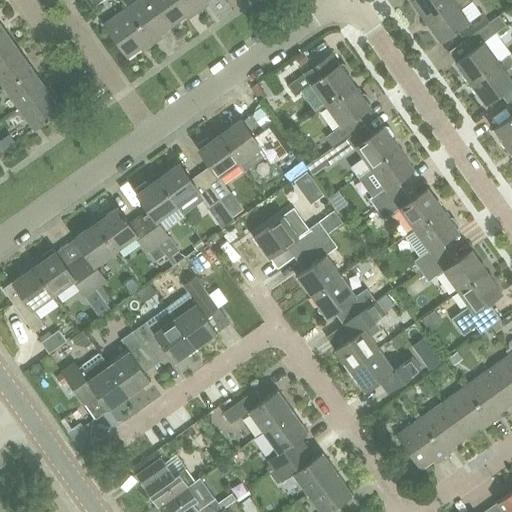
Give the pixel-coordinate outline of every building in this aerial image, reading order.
[(126,0),(122,3),(125,7),(151,43),(162,35),(160,33),(172,24),(155,0),(126,0)] [(197,11),(189,0),(155,0),(172,24),(184,15),(186,18),(197,11)] [(189,0),(197,11),(207,3),(205,0),(206,0),(189,0)] [(411,0),(425,19),(451,0),(411,0)] [(469,0),(451,0),(425,19),(440,40),(456,29),(463,39),(489,21),(482,11),(469,20),(460,8),(470,1),(469,0)] [(103,23),(126,56),(138,48),(140,51),(151,43),(125,7),(103,23)] [(471,49),(454,60),(469,82),(498,61),(483,40),(504,25),(497,15),(489,21),(463,39),(471,49)] [(0,26),(0,58),(17,46),(2,25),(0,26)] [(0,58),(0,80),(4,87),(31,67),(17,46),(0,58)] [(295,56),(302,65),(309,60),(302,51),(295,56)] [(333,52),(289,83),(296,93),(311,83),(326,104),(355,84),(340,62),(333,52)] [(498,61),(469,82),(485,103),(501,91),(508,101),(511,98),(511,79),(505,70),(511,64),(511,60),(507,54),(498,61)] [(4,87),(19,107),(46,88),(31,67),(4,87)] [(340,125),(324,136),(332,147),(360,127),(353,118),(370,106),(355,84),(326,104),(340,125)] [(46,88),(19,107),(33,128),(61,108),(46,88)] [(511,98),(508,101),(511,106),(511,113),(492,128),(507,149),(511,145),(511,98)] [(240,118),(218,134),(238,161),(259,146),(270,162),(281,154),(267,134),(270,132),(271,134),(277,129),(262,108),(253,115),(251,113),(242,120),(240,118)] [(360,127),(332,147),(339,156),(355,145),(363,157),(355,162),(362,171),(397,146),(382,125),(366,137),(360,127)] [(8,133),(0,138),(0,151),(14,141),(8,133)] [(207,137),(196,144),(198,148),(209,165),(200,172),(219,199),(229,192),(218,176),(238,161),(218,134),(209,140),(207,137)] [(397,146),(362,171),(368,180),(376,175),(384,186),(368,198),(376,209),(403,189),(396,179),(413,167),(397,146)] [(320,155),(307,164),(312,172),(325,163),(320,155)] [(178,162),(156,178),(175,206),(197,190),(212,211),(222,204),(219,199),(200,172),(190,178),(178,162)] [(306,169),(295,177),(304,190),(315,182),(306,169)] [(135,214),(159,249),(162,252),(172,245),(167,237),(169,236),(157,219),(175,206),(156,178),(136,193),(146,206),(135,214)] [(403,189),(376,209),(383,218),(399,207),(413,228),(441,208),(426,187),(410,199),(403,189)] [(116,206),(95,221),(115,249),(135,235),(147,252),(148,251),(151,255),(159,249),(135,214),(126,220),(116,206)] [(428,249),(412,260),(415,263),(420,270),(447,251),(440,241),(456,229),(441,208),(413,228),(428,249)] [(283,214),(252,235),(268,257),(285,245),(294,257),(327,233),(318,220),(298,235),(283,214)] [(95,221),(74,237),(86,253),(76,260),(95,287),(105,301),(110,298),(100,284),(105,280),(94,264),(115,249),(95,221)] [(327,233),(294,257),(303,269),(295,275),(306,290),(312,298),(342,276),(326,253),(336,245),(327,233)] [(43,258),(33,265),(53,293),(74,279),(85,294),(95,287),(76,260),(66,267),(54,250),(53,251),(51,248),(40,255),(43,258)] [(447,251),(420,270),(427,280),(442,269),(457,290),(486,270),(470,249),(454,260),(447,251)] [(415,273),(420,270),(415,263),(410,266),(415,273)] [(2,289),(33,332),(44,324),(32,308),(53,293),(33,265),(10,281),(11,283),(2,289)] [(468,306),(451,318),(462,334),(475,326),(479,331),(498,317),(486,301),(501,291),(486,270),(457,290),(468,306)] [(187,291),(165,307),(172,317),(194,348),(216,332),(205,317),(218,307),(209,294),(195,274),(181,284),(187,291)] [(342,276),(312,298),(325,317),(333,311),(342,323),(375,299),(365,287),(355,294),(342,276)] [(224,287),(216,293),(225,306),(233,301),(224,287)] [(375,300),(383,311),(393,304),(385,293),(375,300)] [(381,350),(371,336),(380,329),(373,320),(384,312),(383,311),(375,300),(375,299),(342,323),(351,336),(333,348),(350,372),(381,350)] [(511,328),(511,315),(510,313),(501,320),(508,331),(511,328)] [(145,321),(133,329),(157,362),(169,353),(174,362),(194,348),(172,317),(152,331),(145,321)] [(40,341),(48,352),(66,340),(58,329),(40,341)] [(127,349),(106,364),(127,395),(150,379),(145,371),(157,362),(133,329),(120,339),(127,349)] [(421,357),(429,368),(441,360),(433,348),(421,357)] [(364,391),(378,381),(387,392),(421,368),(411,355),(394,368),(381,350),(350,372),(364,391)] [(456,352),(448,358),(453,365),(462,359),(456,352)] [(511,355),(509,352),(486,369),(510,403),(511,401),(511,355)] [(60,370),(62,372),(67,380),(85,404),(97,395),(107,409),(127,395),(106,364),(97,353),(79,367),(73,360),(60,370)] [(464,385),(490,421),(500,414),(498,411),(510,403),(486,369),(464,385)] [(67,380),(62,372),(56,376),(62,384),(67,380)] [(463,385),(441,401),(465,435),(477,426),(479,429),(490,421),(463,385)] [(230,423),(247,410),(263,433),(294,411),(277,388),(262,399),(254,389),(222,412),(230,423)] [(441,401),(418,418),(444,454),(455,446),(453,444),(465,435),(441,401)] [(294,411),(263,433),(276,452),(266,459),(275,471),(308,448),(299,436),(308,430),(294,411)] [(444,454),(418,418),(395,435),(419,468),(432,459),(434,461),(444,454)] [(83,429),(70,438),(80,452),(93,443),(83,429)] [(308,448),(275,471),(281,480),(291,473),(308,495),(338,474),(321,450),(313,456),(308,448)] [(130,467),(157,506),(194,480),(184,467),(173,474),(155,449),(130,467)] [(320,511),(343,511),(337,504),(352,493),(338,474),(308,495),(320,511)] [(194,480),(157,506),(161,511),(216,511),(225,506),(217,495),(198,508),(193,501),(207,491),(197,477),(194,480)] [(511,511),(511,489),(496,501),(503,511),(511,511)] [(238,504),(244,511),(260,511),(249,496),(238,504)]
